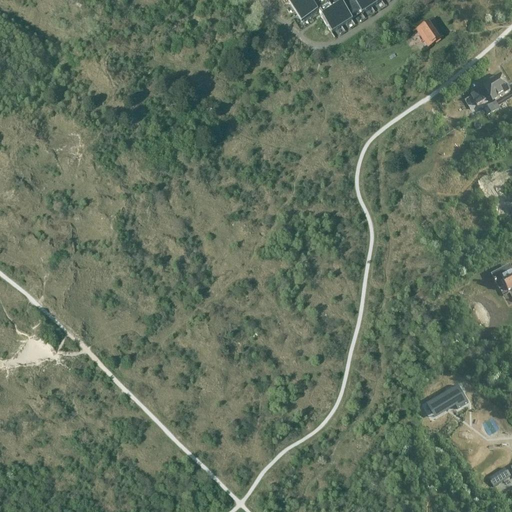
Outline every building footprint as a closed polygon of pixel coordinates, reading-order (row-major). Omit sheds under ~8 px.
[(292,0),(289,3),(288,3),(301,24),(302,23),(317,14),(316,12),(317,12),(318,11),(322,17),(321,18),(330,33),(331,34),(352,21),(350,19),(359,13),(361,15),(382,2),(380,0),(292,0)] [(433,2),(432,0),(422,0),(419,2),(423,8),(433,2)] [(428,48),(441,39),(434,29),(437,27),(433,20),(417,31),(428,48)] [(483,86),(484,87),(470,96),(474,102),(505,83),(500,76),(483,86)] [(492,102),(510,91),(505,83),(474,102),(476,106),(490,98),(492,102)] [(495,112),(493,108),(491,105),(483,110),(484,112),(487,117),(491,115),(495,112)] [(505,267),(497,272),(505,287),(508,291),(511,289),(511,269),(511,270),(508,272),(505,267)] [(482,325),(473,309),(470,310),(469,308),(466,309),(476,328),(482,325)] [(458,386),(426,405),(431,414),(442,408),(444,412),(454,406),(457,409),(457,410),(468,403),(458,386)] [(510,477),(504,468),(487,479),(493,488),(510,477)]
